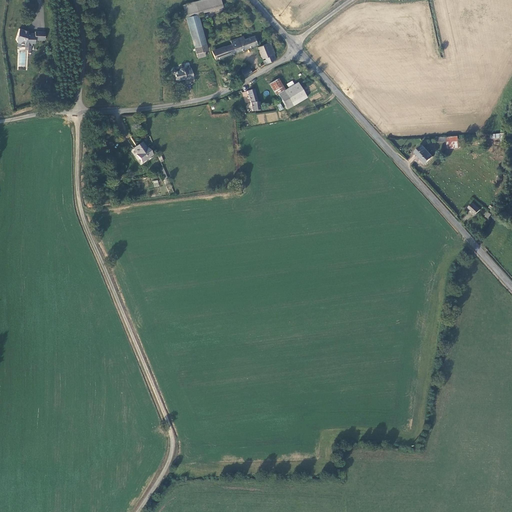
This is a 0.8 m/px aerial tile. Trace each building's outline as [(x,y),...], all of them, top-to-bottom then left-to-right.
[(222,8),(219,0),(202,0),(182,5),(197,57),(205,56),(204,51),(206,50),(197,14),(222,8)] [(34,33),(29,33),(29,34),(27,34),(27,31),(18,28),(15,39),(16,42),(23,44),(23,45),(31,45),(31,43),(34,43),(34,40),(39,40),(40,32),(34,32),(34,33)] [(231,44),(212,51),(215,59),(256,44),(255,41),(257,40),(256,36),(244,39),(243,36),(230,41),(231,44)] [(267,63),(273,60),(271,55),(273,54),(275,54),(270,42),(258,47),(262,59),(264,58),(267,63)] [(243,76),(252,73),(249,66),(240,70),(243,76)] [(193,78),(190,68),(183,70),(182,68),(179,68),(179,71),(176,71),(172,69),(170,73),(174,74),(175,80),(185,78),(185,80),(193,78)] [(278,79),(270,84),(276,95),(284,90),(278,79)] [(298,82),(278,94),(286,106),(306,95),(298,82)] [(254,90),(247,91),(251,111),(259,110),(257,102),(256,102),(254,90)] [(448,143),(448,150),(460,149),(458,138),(447,139),(448,143)] [(142,143),(133,149),(137,154),(136,155),(141,162),(152,156),(146,148),(145,148),(142,143)] [(423,146),(416,153),(425,164),(433,157),(423,146)] [(473,203),(469,208),(476,214),(480,209),(473,203)]
